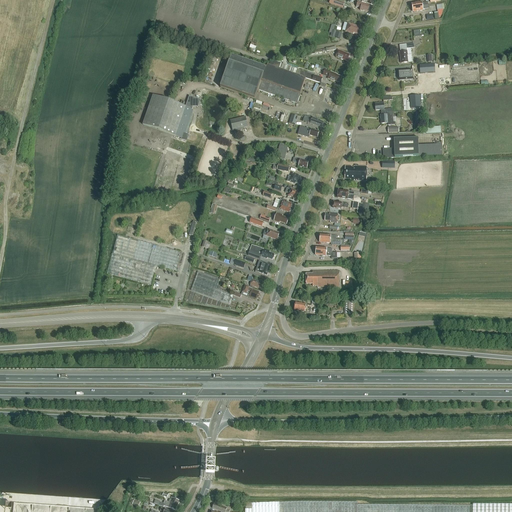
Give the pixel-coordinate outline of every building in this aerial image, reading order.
[(343,8),(344,3),(337,1),(336,0),(330,0),(329,4),(343,8)] [(358,2),(358,3),(356,7),(361,8),(360,11),(364,12),(364,11),(368,12),(370,6),(358,2)] [(354,33),(359,35),(361,27),(348,24),(346,32),(354,34),(354,33)] [(333,30),(332,32),(331,36),(340,39),(342,33),(333,30)] [(257,45),(251,43),(249,48),(250,48),(249,50),(255,52),(255,50),(257,45)] [(412,58),(411,48),(414,48),(414,44),(406,45),(407,51),(400,52),(401,63),(408,63),(412,62),(412,58)] [(336,57),(347,62),(350,55),(338,51),(336,57)] [(231,56),(220,88),(255,100),(258,90),(297,104),(300,95),(305,79),(268,66),(267,68),(231,56)] [(296,74),(297,70),(284,65),(282,70),(296,74)] [(435,65),(419,66),(420,74),(435,73),(435,65)] [(302,70),(299,76),(321,84),(323,79),(314,76),(315,74),(302,70)] [(413,80),(412,70),(399,71),(399,81),(413,80)] [(326,71),(325,71),(324,74),(329,76),(328,79),(334,82),(335,81),(339,83),(342,77),(337,75),(326,71)] [(318,90),(318,88),(313,86),(314,83),(307,81),(306,86),(318,90)] [(187,134),(185,134),(193,110),(192,110),(193,107),(196,107),(198,108),(201,100),(189,96),(185,107),(153,96),(143,125),(181,138),(181,140),(187,142),(189,136),(187,134)] [(410,96),(411,108),(421,108),(420,96),(410,96)] [(386,110),(384,110),(384,103),(375,104),(375,111),(381,110),(381,113),(387,112),(386,110)] [(393,123),(392,112),(387,112),(381,113),(381,115),(380,115),(381,124),(388,124),(388,126),(395,125),(395,123),(393,123)] [(305,117),(303,121),(308,123),(314,125),(318,127),(319,126),(322,127),(323,123),(320,121),(316,119),(316,120),(312,118),(310,117),(305,117)] [(246,118),(242,118),(231,121),(233,131),(244,128),(244,127),(248,126),(246,118)] [(300,126),(298,134),(309,137),(309,136),(317,138),(319,132),(311,130),(304,128),(300,126)] [(394,139),(394,151),(389,152),(389,149),(383,149),(383,158),(394,157),(427,156),(427,148),(418,148),(418,138),(394,139)] [(277,158),(284,160),(287,149),(280,147),(279,153),(277,158)] [(243,153),(243,161),(246,161),(246,160),(258,162),(258,158),(247,156),(247,153),(243,153)] [(299,166),(307,169),(309,162),(300,160),(294,158),(293,162),(299,164),(299,166)] [(274,164),(273,169),(289,172),(290,167),(282,165),(274,164)] [(352,168),(352,167),(345,166),(345,179),(351,179),(351,181),(366,181),(367,167),(354,167),(354,168),(352,168)] [(289,177),(287,182),(295,185),(296,184),(301,186),(304,179),(299,177),(299,176),(293,174),(292,178),(289,177)] [(285,192),(289,194),(288,196),(295,199),(298,192),(291,189),(291,187),(288,186),(288,188),(287,188),(285,192)] [(278,204),(291,209),(292,204),(286,202),(287,201),(283,200),(280,199),(278,204)] [(354,203),(353,209),(358,209),(357,213),(364,214),(364,211),(369,211),(369,204),(365,203),(365,204),(361,203),(360,204),(354,203)] [(291,209),(278,204),(277,209),(279,210),(283,212),(283,211),(289,213),(291,209)] [(280,222),(287,225),(289,219),(282,217),(283,216),(277,213),(274,221),(280,223),(280,222)] [(340,224),(337,224),(338,215),(330,214),(329,215),(326,215),(325,221),(330,222),(330,223),(335,223),(334,226),(330,226),(330,229),(337,230),(337,226),(340,227),(340,224)] [(251,218),(250,222),(259,226),(262,227),(264,222),(251,218)] [(196,237),(200,223),(193,220),(189,235),(196,237)] [(263,235),(265,236),(277,241),(277,239),(278,239),(279,237),(278,237),(279,233),(268,229),(267,232),(265,231),(263,235)] [(151,286),(156,266),(179,272),(184,254),(118,236),(108,274),(151,286)] [(252,246),(248,256),(260,260),(255,258),(257,254),(261,256),(261,257),(267,259),(268,259),(273,261),(275,255),(270,253),(270,252),(264,249),(264,250),(256,247),(252,246)] [(234,265),(244,269),(245,263),(236,260),(234,265)] [(260,268),(269,271),(271,266),(259,262),(257,267),(260,268)] [(260,268),(259,269),(256,268),(255,271),(267,276),(269,271),(260,268)] [(339,287),(339,271),(312,271),(312,274),(306,274),(306,285),(312,285),(312,287),(317,287),(317,288),(339,287)] [(230,305),(234,296),(234,295),(217,289),(220,280),(198,272),(192,291),(230,305)] [(260,288),(262,289),(264,284),(262,284),(263,282),(253,279),(253,278),(249,276),(247,281),(251,282),(250,286),(260,289),(260,288)] [(242,292),(243,292),(242,295),(248,298),(249,297),(256,300),(257,298),(258,299),(260,294),(258,294),(259,292),(251,289),(249,289),(249,287),(245,286),(242,292)] [(345,302),(344,314),(354,314),(354,302),(345,302)] [(306,305),(296,303),(294,311),(305,313),(305,312),(310,313),(312,306),(306,305)] [(177,506),(168,502),(165,501),(164,504),(160,502),(159,506),(163,507),(164,506),(175,511),(177,506)] [(511,511),(511,504),(473,504),(473,506),(357,505),(357,503),(252,504),(252,503),(246,503),(246,510),(245,510),(245,511),(511,511)]
